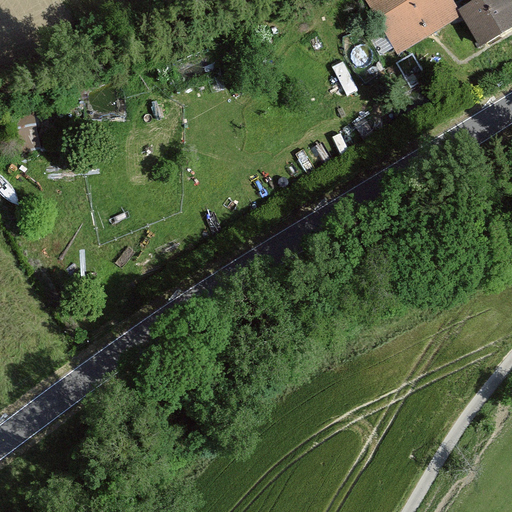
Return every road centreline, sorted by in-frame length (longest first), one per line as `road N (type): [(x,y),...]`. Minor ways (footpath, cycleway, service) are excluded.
road 1 (tertiary): [(0,444),(257,266),(511,114)]
road 2 (track): [(511,373),(411,511)]
